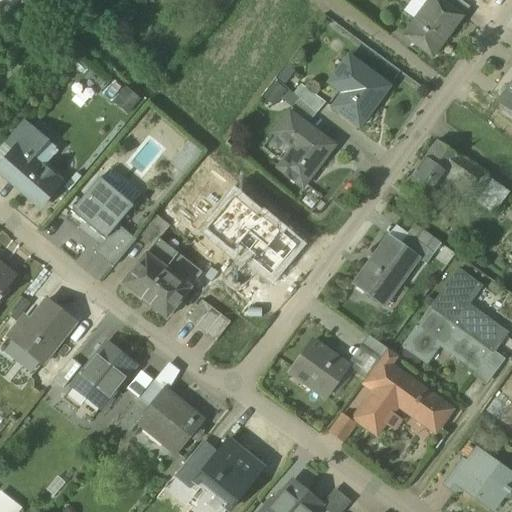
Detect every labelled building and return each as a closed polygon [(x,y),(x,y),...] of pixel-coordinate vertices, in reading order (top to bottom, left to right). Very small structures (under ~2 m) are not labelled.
[(217,0),(212,6),(222,15),(235,0),(217,0)] [(445,4),(439,0),(429,0),(403,36),(432,58),(463,17),(445,4)] [(469,8),(458,0),(447,0),(445,4),(463,17),(469,8)] [(389,87),(348,57),(336,74),(350,84),(332,109),(359,128),(389,87)] [(116,77),(104,91),(127,112),(140,98),(116,77)] [(511,84),(497,104),(511,115),(511,84)] [(301,86),(294,94),(300,99),(317,114),(326,103),(301,86)] [(300,99),(292,108),(309,123),(317,114),(300,99)] [(334,147),(289,112),(276,129),(296,145),(277,169),(303,188),(334,147)] [(23,123),(6,142),(15,150),(32,131),(23,123)] [(47,144),(32,131),(15,150),(0,167),(0,174),(12,186),(16,181),(44,204),(61,184),(34,160),(47,144)] [(436,141),(402,188),(424,204),(447,172),(470,188),(480,173),(446,148),(449,144),(441,138),(438,142),(436,141)] [(480,173),(470,188),(477,194),(488,179),(480,173)] [(85,176),(68,196),(78,205),(95,185),(85,176)] [(100,179),(95,185),(78,205),(71,213),(104,240),(133,206),(100,179)] [(474,200),(462,215),(471,222),(483,206),(474,200)] [(156,216),(140,236),(153,246),(157,240),(158,240),(169,227),(156,216)] [(294,247),(259,218),(236,244),(252,257),(249,261),(269,277),(294,247)] [(434,254),(410,236),(402,247),(418,259),(426,265),(434,254)] [(389,237),(354,285),(384,306),(382,304),(396,285),(398,286),(418,259),(402,247),(389,237)] [(158,240),(157,240),(153,246),(122,285),(166,319),(198,280),(202,274),(201,273),(158,240)] [(211,262),(201,273),(202,274),(198,280),(210,290),(224,273),(211,262)] [(0,266),(0,300),(1,299),(0,298),(16,278),(0,266)] [(459,272),(431,310),(492,354),(506,335),(466,305),(479,287),(459,272)] [(21,298),(7,316),(16,323),(31,305),(21,298)] [(48,301),(26,329),(20,324),(8,339),(42,366),(76,323),(48,301)] [(231,323),(202,301),(187,320),(216,342),(231,323)] [(492,354),(431,310),(404,348),(424,363),(438,344),(478,373),(492,354)] [(76,323),(64,342),(72,347),(84,328),(76,323)] [(387,350),(368,336),(360,348),(379,362),(387,350)] [(348,367),(313,342),(293,369),(315,384),(312,388),(325,398),(348,367)] [(107,345),(73,387),(88,399),(91,395),(105,405),(135,367),(107,345)] [(379,362),(365,381),(375,388),(391,367),(397,357),(387,350),(379,362)] [(503,361),(492,354),(478,373),(475,377),(486,385),(503,361)] [(72,360),(54,382),(64,389),(81,367),(72,360)] [(180,372),(169,363),(154,382),(164,390),(168,393),(180,372)] [(375,388),(352,420),(376,437),(400,403),(437,430),(451,411),(391,367),(375,388)] [(154,382),(140,400),(149,408),(164,390),(154,382)] [(149,408),(137,422),(177,455),(204,422),(168,393),(164,390),(149,408)] [(261,469),(229,443),(230,442),(229,441),(207,469),(194,484),(196,486),(201,479),(232,504),(226,510),(228,511),(263,468),(262,467),(261,469)] [(511,477),(474,451),(461,469),(458,466),(444,485),(455,493),(459,487),(493,511),(507,492),(508,493),(510,491),(505,487),(511,477)] [(191,456),(174,477),(190,490),(194,484),(207,469),(191,456)] [(271,509),(270,509),(267,511),(315,511),(321,506),(293,483),(271,509)] [(0,511),(18,511),(23,506),(2,489),(0,491),(0,511)]
